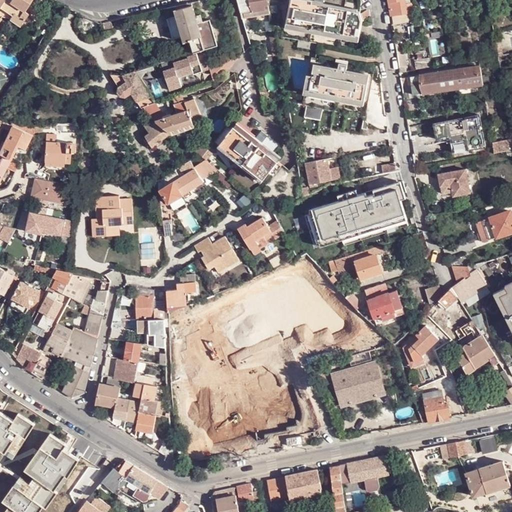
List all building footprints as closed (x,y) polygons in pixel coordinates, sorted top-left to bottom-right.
[(31,0),(0,0),(0,20),(2,18),(0,16),(5,9),(13,15),(11,18),(21,25),(29,13),(25,10),(31,0)] [(238,0),(243,18),(271,14),(267,0),(238,0)] [(357,12),(295,0),(290,0),(285,28),(358,41),(362,21),(359,12),(357,12)] [(310,0),(295,0),(357,12),(357,10),(323,3),(311,0),(310,0)] [(388,0),(391,16),(408,13),(406,4),(405,0),(388,0)] [(196,12),(192,2),(176,6),(177,9),(176,10),(177,15),(183,36),(184,41),(190,40),(193,50),(194,52),(206,48),(199,23),(196,12)] [(199,23),(210,20),(209,17),(204,18),(201,10),(196,12),(199,23)] [(183,36),(177,15),(168,17),(173,38),(183,36)] [(103,22),(103,23),(104,28),(113,26),(111,20),(103,22)] [(217,44),(210,20),(199,23),(206,48),(217,44)] [(273,56),(279,55),(276,40),(271,41),(270,41),(273,56)] [(398,55),(405,54),(403,46),(396,47),(398,55)] [(179,76),(193,72),(194,75),(209,70),(208,62),(206,60),(205,53),(198,56),(197,53),(188,56),(188,58),(174,62),(178,76),(179,76)] [(400,68),(407,67),(405,54),(398,55),(400,68)] [(212,62),(208,62),(209,70),(213,82),(216,81),(234,63),(233,61),(232,59),(228,57),(224,57),(212,62)] [(173,59),(161,63),(169,90),(181,86),(179,76),(178,76),(173,59)] [(306,105),(315,59),(312,59),(303,104),(306,105)] [(335,63),(315,59),(306,105),(304,117),(320,120),(322,108),(361,115),(370,69),(347,65),(348,62),(336,60),(335,63)] [(423,93),(483,84),(480,66),(474,67),(421,75),(423,93)] [(370,69),(361,115),(365,116),(374,69),(370,69)] [(141,100),(145,106),(156,102),(139,76),(136,71),(124,75),(130,83),(141,100)] [(414,94),(423,93),(421,75),(408,77),(409,82),(412,82),(414,94)] [(133,104),(136,103),(141,100),(130,83),(123,88),(133,104)] [(186,101),(183,92),(174,95),(176,103),(186,101)] [(173,133),(205,122),(197,99),(187,102),(187,101),(186,101),(176,103),(176,104),(178,111),(174,112),(175,115),(168,117),(159,107),(157,102),(156,102),(145,106),(148,111),(152,115),(156,119),(173,133)] [(144,118),(152,115),(148,111),(145,106),(141,100),(136,103),(144,118)] [(450,138),(474,133),(474,125),(481,124),(479,115),(434,124),(437,138),(449,136),(450,138)] [(165,138),(173,133),(156,119),(149,122),(152,126),(150,128),(150,131),(151,133),(146,137),(148,139),(151,145),(152,147),(157,144),(165,138)] [(10,124),(5,122),(3,126),(11,130),(8,136),(5,135),(3,139),(6,140),(5,142),(3,142),(0,147),(0,153),(10,159),(17,146),(25,149),(32,135),(34,133),(30,131),(32,125),(18,126),(11,123),(10,124)] [(152,126),(149,122),(144,123),(151,133),(150,131),(150,128),(152,126)] [(254,141),(257,137),(239,123),(236,126),(254,141)] [(44,124),(32,125),(30,131),(34,133),(35,132),(43,133),(44,124)] [(262,131),(257,137),(254,141),(236,126),(221,145),(265,180),(280,161),(261,146),(264,142),(269,136),(262,131)] [(46,161),(65,162),(70,163),(72,142),(57,140),(58,133),(48,132),(46,161)] [(83,148),(91,149),(93,133),(85,132),(83,148)] [(482,132),(474,133),(450,138),(452,148),(468,145),(468,148),(485,145),(482,132)] [(167,141),(165,138),(157,144),(159,147),(167,141)] [(494,143),(495,153),(507,150),(510,150),(508,140),(494,143)] [(283,158),(264,142),(261,146),(280,161),(283,158)] [(10,159),(0,153),(0,178),(6,167),(15,171),(19,163),(10,159)] [(328,159),(306,163),(310,185),(317,183),(332,181),(328,159)] [(203,179),(219,169),(207,160),(195,168),(190,161),(181,167),(183,171),(180,174),(177,169),(159,180),(159,182),(160,191),(163,189),(171,202),(184,193),(191,189),(204,181),(203,179)] [(396,170),(395,162),(381,165),(383,173),(396,170)] [(472,193),(470,184),(468,178),(467,169),(439,174),(442,186),(452,184),(453,192),(454,195),(455,196),(472,193)] [(69,184),(37,177),(33,197),(65,203),(69,184)] [(405,180),(400,182),(405,199),(411,197),(405,180)] [(348,238),(412,218),(405,199),(400,182),(362,193),(344,199),(314,209),(315,212),(324,242),(326,245),(348,238)] [(443,193),(453,192),(452,184),(442,186),(443,193)] [(342,194),(344,199),(362,193),(361,188),(342,194)] [(194,193),(191,189),(184,193),(187,198),(194,193)] [(113,224),(120,224),(134,223),(133,198),(120,199),(120,194),(96,196),(98,218),(93,218),(95,236),(114,234),(113,224)] [(72,218),(30,209),(26,227),(42,231),(43,228),(62,232),(62,231),(70,232),(72,218)] [(507,234),(511,231),(511,215),(510,210),(490,217),(478,222),(485,241),(494,238),(495,240),(507,236),(507,237),(508,237),(507,234)] [(319,243),(324,242),(315,212),(310,214),(319,243)] [(282,228),(278,221),(270,226),(265,217),(260,220),(249,226),(248,224),(247,223),(240,228),(251,248),(267,239),(275,234),(277,238),(285,233),(282,228)] [(249,226),(260,220),(258,218),(248,224),(249,226)] [(413,224),(412,218),(348,238),(349,243),(413,224)] [(164,220),(165,236),(174,235),(172,219),(164,220)] [(16,228),(0,223),(0,230),(2,231),(0,233),(0,237),(9,242),(16,228)] [(121,234),(120,224),(113,224),(114,234),(121,234)] [(214,243),(209,236),(195,245),(199,252),(202,250),(205,255),(203,257),(210,268),(216,265),(220,272),(241,259),(226,236),(214,243)] [(270,243),(267,239),(251,248),(254,252),(270,243)] [(384,252),(382,246),(372,249),(374,255),(376,255),(384,252)] [(374,255),(372,249),(336,260),(340,273),(358,267),(362,279),(382,273),(376,255),(374,255)] [(15,274),(18,275),(23,267),(25,262),(20,261),(14,273),(0,266),(0,292),(4,295),(15,274)] [(27,267),(51,272),(51,267),(28,262),(27,267)] [(452,264),(459,282),(459,283),(473,274),(469,265),(464,266),(461,265),(456,264),(452,263),(452,264)] [(55,273),(48,285),(58,290),(64,278),(69,281),(73,272),(67,271),(57,268),(55,273)] [(461,301),(465,299),(488,283),(478,268),(474,271),(475,272),(473,274),(459,283),(459,282),(452,287),(453,290),(458,297),(461,301)] [(168,289),(169,308),(169,311),(189,303),(186,290),(198,288),(194,271),(180,274),(181,281),(177,282),(179,288),(168,289)] [(71,282),(65,294),(71,297),(83,303),(96,276),(73,272),(69,281),(71,282)] [(335,276),(331,280),(337,287),(341,283),(335,276)] [(64,278),(58,290),(65,294),(71,282),(69,281),(64,278)] [(12,297),(14,298),(29,306),(30,307),(40,290),(22,280),(12,297)] [(511,281),(505,286),(507,291),(500,295),(510,315),(505,317),(506,319),(511,317),(511,319),(511,281)] [(389,295),(385,283),(365,290),(376,323),(396,316),(395,312),(403,309),(398,292),(389,295)] [(453,290),(446,292),(443,296),(443,297),(439,301),(446,308),(447,307),(458,297),(453,290)] [(417,299),(424,310),(436,302),(429,291),(417,299)] [(34,321),(50,329),(63,303),(55,299),(58,295),(53,292),(52,294),(48,292),(34,321)] [(92,308),(103,314),(108,293),(103,292),(101,300),(96,300),(92,308)] [(363,304),(354,293),(348,295),(346,297),(347,298),(357,309),(363,304)] [(137,295),(138,319),(155,318),(155,304),(162,304),(162,295),(154,295),(154,294),(137,295)] [(71,297),(65,310),(72,313),(76,307),(84,311),(87,306),(83,303),(71,297)] [(461,301),(458,297),(447,307),(452,315),(460,310),(464,307),(461,303),(461,302),(461,301)] [(29,306),(14,298),(11,304),(26,312),(29,306)] [(428,313),(431,316),(439,308),(436,305),(428,313)] [(88,316),(101,322),(103,314),(92,308),(88,316)] [(277,430),(307,420),(289,365),(284,367),(276,345),(282,343),(273,317),(242,328),(238,318),(189,335),(182,315),(176,317),(185,342),(189,341),(199,370),(181,376),(208,453),(217,450),(215,444),(231,438),(215,393),(256,379),(265,404),(262,404),(266,417),(271,415),(277,430)] [(84,333),(98,337),(101,322),(88,316),(84,333)] [(165,319),(165,318),(139,320),(140,332),(151,332),(151,344),(166,347),(166,328),(165,319)] [(46,338),(50,329),(34,321),(30,330),(46,338)] [(477,329),(472,321),(460,329),(465,336),(465,337),(471,333),(475,339),(463,347),(466,353),(457,358),(466,374),(490,359),(493,365),(498,363),(477,329)] [(414,361),(423,354),(439,338),(427,325),(417,335),(420,338),(414,344),(411,341),(404,348),(410,363),(414,361)] [(62,356),(65,349),(71,336),(55,327),(45,347),(62,356)] [(85,393),(98,337),(84,333),(74,329),(71,336),(65,349),(79,354),(74,366),(63,392),(73,398),(85,393)] [(465,336),(460,329),(455,332),(459,340),(465,336)] [(417,335),(411,341),(414,344),(420,338),(417,335)] [(371,338),(353,344),(356,355),(376,349),(371,338)] [(425,353),(428,353),(440,340),(439,338),(423,354),(425,353)] [(142,343),(128,341),(125,359),(139,360),(142,343)] [(16,358),(27,369),(31,361),(36,364),(37,362),(42,353),(34,349),(23,344),(16,358)] [(43,379),(49,367),(53,360),(42,355),(39,362),(37,362),(36,364),(32,372),(38,375),(43,379)] [(426,362),(423,357),(414,361),(411,363),(412,368),(426,362)] [(125,359),(119,358),(115,378),(122,379),(135,381),(139,360),(125,359)] [(32,372),(36,364),(31,361),(27,369),(32,372)] [(311,368),(317,381),(327,378),(326,373),(332,371),(332,370),(330,362),(311,368)] [(334,374),(344,405),(384,393),(374,362),(334,374)] [(119,392),(122,379),(115,378),(109,376),(108,384),(100,383),(97,402),(117,406),(118,397),(119,392)] [(158,386),(137,382),(134,395),(143,397),(143,398),(155,400),(157,388),(158,386)] [(155,400),(164,401),(165,394),(160,392),(160,388),(157,388),(155,400)] [(424,401),(442,397),(441,390),(423,394),(424,401)] [(130,399),(118,397),(117,406),(115,416),(126,419),(130,399)] [(435,420),(449,418),(447,403),(444,404),(442,397),(424,401),(426,409),(417,411),(422,423),(435,420)] [(153,413),(155,400),(143,398),(142,401),(140,411),(153,413)] [(139,420),(140,411),(142,401),(130,399),(126,419),(139,420)] [(1,413),(5,405),(0,402),(0,449),(8,454),(17,441),(24,446),(37,425),(21,415),(16,422),(1,413)] [(153,431),(157,414),(153,413),(140,411),(139,420),(137,428),(153,431)] [(155,449),(174,461),(172,433),(169,432),(167,440),(169,440),(168,443),(158,437),(155,449)] [(69,445),(53,435),(27,470),(37,477),(26,492),(16,485),(5,502),(11,506),(7,511),(41,511),(45,506),(48,508),(59,493),(56,491),(67,475),(70,477),(81,459),(66,449),(69,445)] [(449,443),(451,456),(452,457),(467,453),(466,450),(465,440),(449,443)] [(449,443),(442,445),(445,457),(451,456),(449,443)] [(386,456),(349,463),(352,482),(366,479),(368,489),(372,492),(379,490),(381,487),(379,477),(390,474),(386,456)] [(110,474),(105,480),(116,490),(119,486),(127,491),(143,503),(159,498),(169,486),(159,480),(157,479),(135,465),(126,459),(116,468),(110,474)] [(467,473),(474,496),(487,492),(511,485),(504,461),(467,473)] [(341,465),(341,466),(343,484),(352,482),(349,463),(341,465)] [(341,466),(331,468),(336,507),(337,507),(337,511),(347,511),(346,502),(343,484),(341,466)] [(286,475),(287,476),(287,477),(290,497),(291,499),(323,493),(319,470),(319,469),(303,472),(286,475)] [(287,477),(287,476),(277,478),(268,480),(272,500),(290,497),(287,477)] [(255,499),(252,484),(245,485),(238,487),(241,502),(255,499)] [(88,499),(78,511),(109,511),(113,507),(95,495),(95,491),(88,499)] [(239,511),(240,511),(237,495),(218,498),(219,511),(239,511)] [(182,511),(189,504),(190,504),(184,501),(178,507),(174,511),(182,511)]
